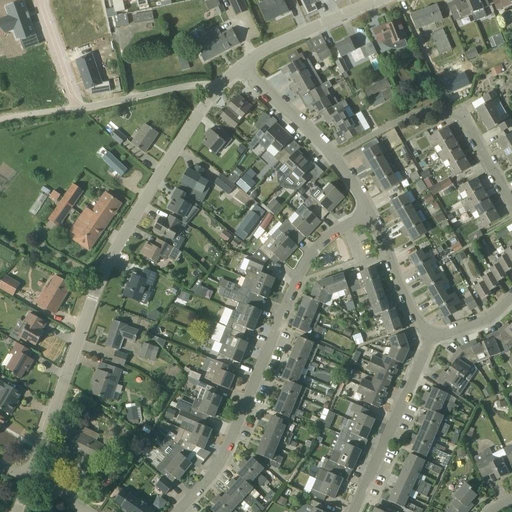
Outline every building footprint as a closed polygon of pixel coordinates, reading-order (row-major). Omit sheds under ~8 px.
[(111,0),(114,12),(125,10),(122,0),(111,0)] [(207,0),(204,1),(209,11),(215,8),(220,6),(217,0),(207,0)] [(229,0),(235,12),(236,16),(247,11),(242,0),(229,0)] [(279,13),(280,15),(288,11),(282,0),(269,0),(259,5),(267,21),(266,19),(279,13)] [(299,0),(307,15),(317,10),(314,4),(321,0),(299,0)] [(454,21),(472,13),(466,0),(457,0),(453,2),(457,11),(451,14),(454,21)] [(479,0),(466,0),(472,13),(489,5),(487,0),(482,0),(480,1),(479,0)] [(511,3),(511,0),(497,0),(493,2),(496,10),(511,3)] [(8,6),(6,7),(9,16),(7,17),(11,30),(14,29),(17,38),(34,33),(23,1),(11,5),(11,4),(7,5),(8,6)] [(218,14),(224,11),(222,5),(215,8),(218,14)] [(442,19),(437,5),(412,14),(417,29),(442,19)] [(152,12),(132,15),(134,24),(153,21),(152,12)] [(115,25),(126,23),(125,14),(113,16),(115,25)] [(386,24),(373,29),(378,43),(381,42),(382,43),(383,44),(384,45),(385,46),(386,47),(387,47),(389,48),(390,49),(391,49),(393,49),(394,49),(395,50),(397,49),(398,49),(400,49),(401,49),(402,49),(404,48),(405,48),(406,47),(407,46),(405,39),(406,39),(399,21),(387,26),(386,24)] [(218,29),(215,30),(193,42),(204,62),(239,43),(232,29),(221,35),(218,29)] [(439,54),(452,49),(443,29),(430,34),(439,54)] [(501,34),(489,39),(491,42),(493,48),(494,47),(499,45),(502,44),(504,43),(501,34)] [(354,51),(349,39),(336,45),(341,57),(350,53),(355,63),(365,58),(360,48),(354,51)] [(326,44),(325,45),(320,47),(326,58),(331,55),(326,44)] [(320,47),(314,50),(320,61),(326,58),(320,47)] [(475,48),(465,53),(465,54),(468,60),(478,55),(475,48)] [(184,50),(175,53),(181,71),(182,72),(191,69),(190,68),(188,63),(184,50)] [(291,78),(312,66),(308,60),(306,61),(302,54),(291,60),(293,63),(280,70),(283,75),(288,72),(291,78)] [(91,55),(77,60),(87,89),(90,88),(91,95),(110,92),(108,82),(101,84),(91,55)] [(341,74),(348,70),(342,59),(335,62),(341,74)] [(289,85),(291,90),(317,75),(312,66),(291,78),(294,83),(289,85)] [(465,72),(444,81),(449,94),(470,84),(465,72)] [(312,98),(323,92),(327,90),(327,89),(332,87),(328,81),(323,84),(317,75),(291,90),(294,94),(298,91),(302,97),(309,92),(312,98)] [(425,76),(418,79),(420,82),(422,87),(422,88),(429,85),(428,83),(432,81),(429,75),(426,77),(425,76)] [(385,101),(395,96),(391,89),(381,94),(385,101)] [(476,109),(482,120),(497,111),(494,106),(500,103),(493,91),(482,97),(485,103),(476,109)] [(338,104),(338,103),(335,98),(328,101),(323,92),(312,98),(315,103),(308,108),(310,112),(315,109),(318,115),(321,113),(338,104)] [(220,116),(235,129),(240,123),(235,118),(238,115),(241,118),(251,107),(238,96),(229,107),(230,108),(227,111),(226,110),(220,116)] [(338,104),(321,113),(327,124),(332,121),(335,127),(349,119),(344,110),(348,108),(344,100),(338,103),(338,104)] [(497,111),(482,120),(489,131),(498,126),(502,132),(511,126),(511,123),(506,114),(500,117),(497,111)] [(254,125),(260,131),(264,126),(265,125),(271,119),(265,113),(254,125)] [(349,119),(335,127),(338,132),(333,135),(336,139),(344,135),(347,141),(365,131),(355,115),(349,119)] [(145,124),(131,144),(144,153),(150,144),(157,133),(158,134),(160,135),(161,135),(157,133),(152,129),(156,122),(150,117),(145,124)] [(256,135),(248,147),(252,150),(258,143),(266,150),(271,145),(284,131),(276,123),(275,123),(270,129),(269,130),(264,126),(260,131),(256,135)] [(453,137),(447,127),(429,137),(432,142),(436,140),(439,145),(453,137)] [(204,135),(207,137),(202,143),(215,154),(222,146),(225,149),(232,140),(218,128),(214,133),(209,129),(204,135)] [(115,131),(111,136),(120,145),(126,138),(116,130),(115,131)] [(278,162),(287,152),(283,148),(292,138),(284,131),(271,145),(279,152),(273,157),(278,162)] [(511,131),(497,140),(502,149),(511,143),(511,131)] [(453,137),(439,145),(442,150),(438,153),(440,158),(459,147),(453,137)] [(361,160),(364,165),(382,154),(377,145),(379,144),(376,140),(373,142),(375,146),(363,153),(365,158),(361,160)] [(511,143),(502,149),(508,158),(511,155),(511,143)] [(450,166),(465,157),(459,147),(440,158),(443,162),(447,160),(450,166)] [(278,162),(275,166),(287,177),(305,158),(298,151),(297,150),(291,156),(287,152),(278,162)] [(438,153),(431,156),(434,161),(440,158),(438,153)] [(382,154),(364,165),(367,170),(371,167),(374,172),(388,164),(382,154)] [(465,157),(450,166),(453,171),(449,173),(452,178),(470,168),(465,157)] [(305,158),(287,177),(300,189),(303,185),(309,179),(312,176),(307,171),(313,165),(305,158)] [(108,161),(103,169),(124,184),(129,177),(108,161)] [(372,179),(375,184),(393,174),(388,164),(374,172),(376,177),(372,179)] [(196,165),(192,172),(187,169),(180,182),(194,189),(201,177),(204,170),(196,165)] [(428,170),(420,174),(424,180),(431,176),(428,170)] [(231,176),(228,179),(233,183),(236,180),(239,177),(233,172),(231,176)] [(412,175),(410,177),(413,182),(420,178),(417,172),(412,175)] [(213,183),(228,195),(228,194),(235,187),(235,186),(221,174),(213,183)] [(240,180),(236,184),(240,188),(241,189),(246,194),(256,183),(252,179),(246,174),(245,174),(240,180)] [(399,184),(393,174),(375,184),(377,189),(382,186),(385,192),(399,184)] [(465,191),(468,196),(482,188),(476,178),(458,189),(461,194),(465,191)] [(440,182),(434,186),(429,189),(432,195),(443,189),(440,182)] [(330,184),(323,192),(336,205),(344,197),(330,184)] [(197,205),(193,201),(186,195),(186,194),(177,188),(171,199),(172,200),(167,209),(183,218),(187,212),(194,216),(199,210),(196,207),(197,205)] [(329,213),(336,205),(323,192),(318,188),(306,200),(315,208),(319,203),(329,213)] [(488,198),(482,188),(468,196),(471,202),(467,204),(469,209),(488,198)] [(50,189),(46,196),(55,201),(59,195),(50,189)] [(68,192),(61,202),(71,209),(78,199),(68,192)] [(87,220),(102,231),(121,203),(106,193),(87,220)] [(430,193),(423,197),(428,205),(434,201),(430,193)] [(392,214),(410,204),(405,194),(390,202),(394,207),(389,210),(392,214)] [(479,217),(494,209),(488,198),(469,209),(472,214),(477,212),(479,217)] [(311,212),(315,208),(306,200),(302,205),(307,209),(299,217),(313,230),(321,222),(311,212)] [(266,207),(273,214),(274,215),(280,209),(272,201),(266,207)] [(71,209),(61,202),(54,211),(65,219),(71,209)] [(402,221),(416,213),(410,204),(392,214),(395,219),(399,216),(402,221)] [(256,205),(235,234),(242,240),(244,241),(247,236),(265,212),(256,205)] [(500,219),(494,209),(479,217),(483,222),(478,224),(481,229),(500,219)] [(269,213),(265,219),(270,222),(273,216),(269,213)] [(403,233),(421,223),(416,213),(402,221),(404,226),(400,229),(403,233)] [(433,217),(437,224),(445,219),(441,213),(433,217)] [(87,220),(81,216),(75,225),(80,229),(73,239),(89,250),(102,231),(87,220)] [(306,238),(313,230),(299,217),(292,225),(286,220),(282,224),(293,234),(297,230),(306,238)] [(176,219),(175,219),(172,225),(160,218),(158,222),(157,221),(154,226),(156,226),(154,230),(172,240),(175,234),(180,237),(184,229),(186,225),(176,219)] [(421,223),(403,233),(405,238),(410,235),(413,241),(433,229),(427,220),(421,223)] [(282,224),(271,236),(290,255),(298,246),(289,238),(293,234),(282,224)] [(506,228),(496,233),(499,239),(509,233),(506,228)] [(231,236),(224,230),(220,236),(227,242),(231,236)] [(473,234),(467,237),(470,243),(476,240),(473,234)] [(282,263),(290,255),(271,236),(259,249),(270,260),(272,258),(275,261),(277,261),(279,260),(282,263)] [(181,252),(172,247),(157,239),(153,245),(147,242),(140,254),(147,258),(147,259),(146,259),(154,263),(154,262),(156,263),(159,256),(165,260),(167,257),(174,262),(177,261),(181,252)] [(453,252),(460,249),(457,243),(451,245),(453,252)] [(434,257),(433,256),(438,254),(436,249),(434,250),(434,251),(431,252),(424,255),(421,250),(408,258),(411,264),(414,263),(416,267),(434,257)] [(454,255),(456,260),(465,257),(463,252),(454,255)] [(496,259),(498,263),(505,273),(511,269),(511,263),(506,254),(496,259)] [(248,272),(245,278),(246,279),(271,289),(275,278),(261,273),(265,262),(251,257),(248,265),(252,267),(250,273),(248,272)] [(416,272),(419,278),(433,270),(430,265),(437,262),(434,257),(416,267),(418,271),(416,272)] [(488,268),(490,272),(491,272),(497,282),(507,277),(505,273),(498,263),(488,268)] [(357,281),(358,285),(379,278),(375,267),(360,272),(362,279),(357,281)] [(146,285),(151,287),(156,274),(145,269),(141,278),(133,275),(129,287),(127,286),(123,296),(146,304),(150,295),(143,292),(146,285)] [(433,270),(419,278),(423,285),(425,284),(428,287),(445,277),(442,272),(436,276),(433,270)] [(481,277),(483,281),(489,291),(499,286),(497,282),(491,272),(490,272),(481,277)] [(343,273),(332,277),(337,292),(343,290),(345,296),(350,294),(343,273)] [(8,286),(8,287),(14,291),(19,283),(13,279),(12,280),(5,276),(2,281),(5,283),(5,284),(8,286)] [(36,303),(54,314),(71,285),(56,276),(48,289),(45,288),(36,303)] [(332,277),(316,283),(328,296),(337,292),(332,277)] [(427,292),(431,299),(445,291),(442,286),(448,282),(445,277),(428,287),(430,291),(427,292)] [(382,288),(379,278),(358,285),(360,289),(365,288),(367,293),(382,288)] [(266,299),(271,289),(246,279),(243,288),(233,284),(228,282),(225,289),(230,291),(245,297),(248,291),(266,299)] [(473,287),(481,301),(491,295),(489,291),(483,281),(473,287)] [(310,298),(324,304),(328,296),(316,283),(310,298)] [(189,290),(192,292),(194,293),(198,287),(193,284),(189,290)] [(386,299),(382,288),(367,293),(369,300),(364,302),(365,306),(386,299)] [(235,312),(257,321),(261,311),(247,305),(246,306),(243,304),(245,297),(230,291),(227,299),(239,303),(235,312)] [(437,304),(439,308),(457,298),(454,293),(448,296),(445,291),(431,299),(435,305),(437,304)] [(323,309),(324,304),(310,298),(305,296),(300,306),(315,313),(317,307),(323,309)] [(470,311),(477,306),(471,296),(463,300),(470,311)] [(457,298),(439,308),(441,312),(439,313),(443,320),(456,312),(453,307),(460,303),(457,298)] [(365,306),(367,311),(372,309),(374,315),(389,309),(386,299),(365,306)] [(346,303),(348,311),(356,309),(353,301),(346,303)] [(300,306),(296,317),(316,325),(318,321),(312,319),(315,313),(300,306)] [(395,308),(389,309),(374,315),(376,320),(381,318),(383,324),(399,319),(395,308)] [(257,321),(235,312),(233,311),(226,327),(244,335),(246,329),(253,331),(257,321)] [(36,345),(43,333),(43,332),(41,331),(46,323),(29,313),(23,323),(26,325),(24,330),(15,327),(9,335),(19,341),(21,338),(27,341),(27,340),(36,345)] [(316,325),(296,317),(292,327),(306,333),(309,327),(314,329),(316,325)] [(399,319),(383,324),(385,330),(380,332),(382,337),(402,330),(399,319)] [(127,325),(113,321),(105,346),(118,350),(123,338),(134,342),(138,330),(126,326),(127,325)] [(499,334),(506,345),(509,349),(511,346),(511,323),(510,326),(507,323),(502,327),(504,330),(499,334)] [(314,329),(313,332),(320,335),(323,328),(316,325),(314,329)] [(241,340),(244,335),(226,327),(219,343),(222,344),(244,353),(248,343),(241,340)] [(345,328),(343,335),(350,337),(352,331),(345,328)] [(361,333),(353,336),(356,345),(364,342),(361,333)] [(392,348),(409,349),(404,333),(388,339),(392,348)] [(487,340),(482,343),(488,358),(500,353),(498,348),(506,345),(499,334),(493,337),(492,334),(485,336),(487,340)] [(315,356),(317,349),(319,345),(299,337),(294,347),(315,356)] [(158,338),(156,342),(163,348),(166,341),(158,338)] [(473,364),(488,358),(482,343),(477,344),(475,341),(469,343),(470,346),(461,350),(473,364)] [(28,366),(30,367),(34,360),(29,358),(32,352),(17,343),(10,353),(14,355),(6,368),(13,372),(12,374),(20,379),(28,366)] [(143,343),(139,356),(155,361),(159,348),(143,343)] [(219,353),(215,361),(231,367),(233,361),(239,364),(244,353),(222,344),(218,353),(219,353)] [(315,356),(294,347),(290,358),(310,366),(315,356)] [(325,347),(323,351),(332,355),(334,351),(325,347)] [(399,362),(402,364),(409,349),(392,348),(388,357),(399,362)] [(453,364),(450,369),(464,378),(473,364),(461,350),(456,358),(453,356),(449,362),(453,364)] [(112,363),(124,366),(127,355),(115,351),(112,363)] [(394,374),(399,362),(388,357),(384,355),(382,360),(373,356),(370,363),(394,374)] [(286,368),(301,374),(303,368),(308,370),(310,366),(290,358),(286,368)] [(231,367),(215,361),(215,360),(209,374),(215,376),(212,383),(228,390),(234,375),(229,373),(232,367),(231,367)] [(394,374),(370,363),(367,369),(376,373),(374,379),(389,385),(394,374)] [(106,373),(97,370),(93,380),(95,381),(94,384),(91,393),(107,399),(112,383),(116,385),(121,370),(109,366),(106,373)] [(301,374),(286,368),(281,379),(287,381),(302,387),(302,386),(303,382),(298,380),(301,374)] [(436,381),(458,397),(468,382),(463,379),(464,378),(450,369),(447,373),(443,371),(439,376),(442,378),(439,383),(436,381)] [(187,377),(198,381),(201,375),(190,371),(187,377)] [(389,385),(374,379),(372,383),(363,379),(359,386),(383,397),(389,385)] [(0,408),(10,415),(15,406),(13,405),(20,393),(0,381),(0,408)] [(282,391),(302,399),(304,395),(307,389),(302,386),(302,387),(287,381),(282,391)] [(201,389),(197,399),(218,408),(222,397),(215,394),(217,389),(207,385),(199,382),(196,387),(201,389)] [(359,386),(357,392),(356,392),(354,397),(378,408),(383,397),(359,386)] [(488,387),(482,391),(486,398),(492,394),(488,387)] [(424,396),(452,408),(454,404),(445,400),(447,394),(433,388),(430,394),(426,392),(424,396)] [(302,399),(282,391),(278,402),(293,408),(295,401),(301,403),(302,399)] [(424,408),(429,410),(443,416),(439,414),(441,408),(450,412),(452,408),(424,396),(422,400),(427,402),(424,408)] [(200,412),(213,418),(215,413),(218,414),(219,410),(217,409),(218,408),(197,399),(195,405),(179,399),(175,408),(181,410),(198,417),(200,412)] [(293,408),(278,402),(274,412),(294,420),(296,415),(290,413),(293,408)] [(354,412),(350,421),(370,430),(375,420),(368,417),(371,411),(354,404),(350,411),(354,412)] [(136,406),(126,407),(128,421),(132,420),(138,419),(137,410),(136,406)] [(168,408),(164,417),(172,421),(176,412),(168,408)] [(189,426),(187,431),(193,434),(208,440),(212,429),(203,426),(205,421),(198,417),(181,410),(176,421),(189,426)] [(420,419),(448,431),(450,426),(441,422),(443,416),(429,410),(426,416),(422,414),(420,419)] [(271,419),(266,430),(291,440),(293,434),(284,430),(287,422),(275,417),(274,421),(271,419)] [(313,428),(319,431),(324,421),(323,420),(319,418),(318,418),(313,428)] [(420,431),(434,437),(437,431),(446,434),(448,431),(420,419),(418,423),(423,425),(420,431)] [(330,430),(332,424),(325,421),(323,427),(330,430)] [(341,435),(355,441),(358,436),(366,440),(370,430),(350,421),(346,431),(344,429),(341,435)] [(103,445),(96,442),(99,435),(81,426),(77,433),(70,446),(87,455),(86,457),(95,461),(103,445)] [(193,434),(187,431),(185,430),(182,438),(177,435),(176,437),(173,441),(177,444),(190,453),(196,447),(203,450),(208,440),(193,434)] [(288,446),(291,440),(266,430),(261,442),(276,448),(279,442),(288,446)] [(434,437),(420,431),(418,436),(413,434),(411,439),(439,451),(441,446),(432,442),(434,437)] [(336,451),(357,460),(361,450),(353,447),(355,441),(341,435),(339,440),(341,441),(336,451)] [(172,449),(166,456),(185,472),(192,463),(186,458),(190,453),(177,444),(173,441),(167,437),(163,443),(172,449)] [(439,451),(411,439),(409,443),(414,445),(411,451),(426,457),(428,451),(438,455),(439,451)] [(273,461),(277,463),(280,464),(283,458),(274,454),(276,448),(261,442),(256,454),(266,458),(269,460),(273,461)] [(319,452),(322,446),(317,443),(314,449),(319,452)] [(511,445),(503,450),(510,464),(510,465),(511,463),(511,445)] [(465,448),(456,449),(457,458),(466,457),(465,448)] [(483,453),(478,456),(473,458),(482,477),(493,472),(497,479),(509,473),(501,458),(495,461),(489,448),(482,452),(483,453)] [(323,464),(339,471),(341,466),(352,470),(357,460),(336,451),(335,451),(331,461),(325,458),(323,464)] [(399,477),(429,491),(431,485),(417,479),(422,467),(439,475),(442,469),(410,454),(399,477)] [(441,465),(446,468),(451,457),(446,455),(441,465)] [(185,472),(166,456),(155,469),(168,480),(172,476),(178,480),(185,472)] [(241,463),(263,484),(267,480),(259,473),(264,468),(252,458),(248,462),(244,459),(241,463)] [(260,487),(263,484),(241,463),(238,466),(241,469),(236,474),(240,477),(253,488),(257,483),(260,487)] [(339,471),(323,464),(316,479),(338,489),(343,479),(336,476),(339,471)] [(155,485),(166,495),(173,485),(163,476),(155,485)] [(233,479),(230,483),(252,503),(256,499),(248,493),(253,488),(240,477),(236,482),(233,479)] [(399,477),(388,501),(412,511),(421,511),(423,510),(406,502),(411,490),(426,497),(429,491),(399,477)] [(338,489),(316,479),(309,494),(324,501),(326,496),(334,499),(338,489)] [(252,503),(230,483),(227,486),(230,489),(226,494),(237,504),(242,500),(249,506),(252,503)] [(451,505),(458,511),(466,511),(472,507),(472,503),(470,502),(477,495),(471,490),(472,489),(466,483),(453,496),(457,499),(451,505)] [(130,494),(129,494),(122,489),(114,501),(121,506),(121,507),(122,508),(122,510),(125,511),(127,511),(153,511),(155,511),(130,494)] [(267,502),(272,497),(268,493),(263,498),(267,502)] [(218,495),(215,499),(229,511),(236,511),(233,509),(237,504),(226,494),(222,498),(218,495)] [(151,507),(159,510),(164,500),(156,496),(151,507)] [(229,511),(215,499),(212,502),(215,505),(211,510),(212,511),(229,511)] [(314,508),(312,511),(324,511),(322,511),(324,506),(312,500),(310,506),(314,508)]
